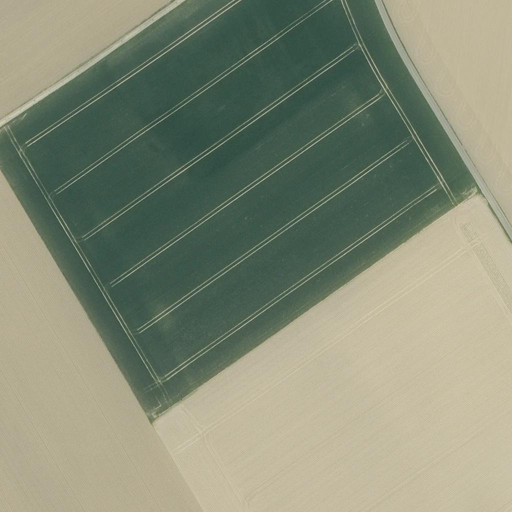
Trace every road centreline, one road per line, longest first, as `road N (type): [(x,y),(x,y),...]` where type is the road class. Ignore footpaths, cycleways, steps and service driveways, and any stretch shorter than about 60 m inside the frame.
road 1 (unclassified): [(511,237),(397,47),(378,0)]
road 2 (track): [(181,0),(0,124)]
